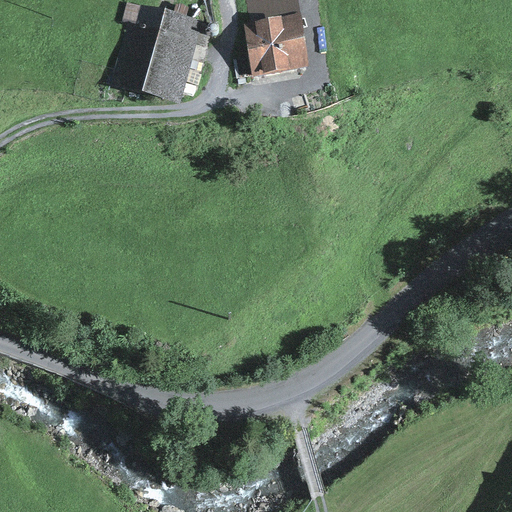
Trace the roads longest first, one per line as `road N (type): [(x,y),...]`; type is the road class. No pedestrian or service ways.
road 1 (unclassified): [(511,221),(453,259),(322,372),(285,388),(177,402),(0,344)]
road 2 (track): [(286,96),(94,111),(44,119),(0,140)]
road 3 (track): [(285,388),(321,511)]
